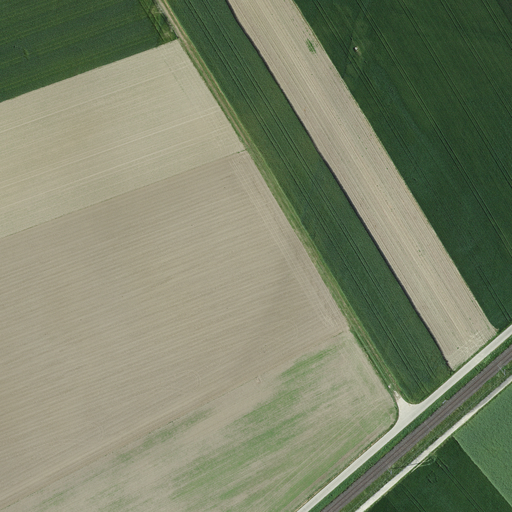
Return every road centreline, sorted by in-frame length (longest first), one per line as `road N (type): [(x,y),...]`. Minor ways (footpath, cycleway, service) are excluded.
road 1 (track): [(409,418),(160,0)]
road 2 (track): [(511,329),(302,511)]
road 3 (track): [(511,377),(357,511)]
